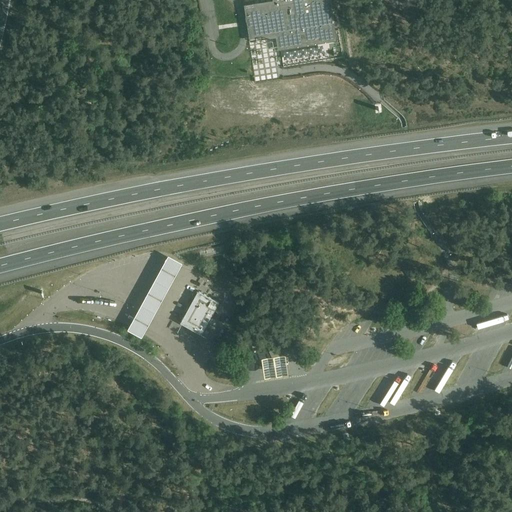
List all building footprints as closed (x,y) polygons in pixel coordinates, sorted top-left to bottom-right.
[(252,6),(252,4),(252,1),(245,2),(246,8),(250,37),(257,36),(258,39),(265,38),(264,35),(278,33),(280,47),(329,39),(328,32),(335,31),(330,0),(273,0),(274,2),(252,6)] [(168,253),(126,328),(142,337),(184,262),(168,253)] [(201,334),(218,303),(197,291),(180,322),(201,334)] [(154,338),(161,348),(166,344),(160,335),(154,338)] [(505,365),(511,351),(511,340),(500,362),(505,365)] [(172,362),(178,359),(173,348),(167,351),(172,362)] [(264,376),(288,372),(286,358),(285,352),(261,356),(262,361),(264,376)] [(363,365),(365,370),(391,358),(388,352),(363,365)] [(427,390),(440,360),(434,358),(422,388),(427,390)] [(387,387),(396,372),(391,369),(387,376),(381,372),(373,385),(379,388),(381,383),(387,387)] [(391,398),(406,374),(400,370),(385,394),(391,398)] [(329,410),(344,383),(339,381),(324,408),(329,410)] [(308,413),(312,405),(307,403),(303,410),(308,413)]
